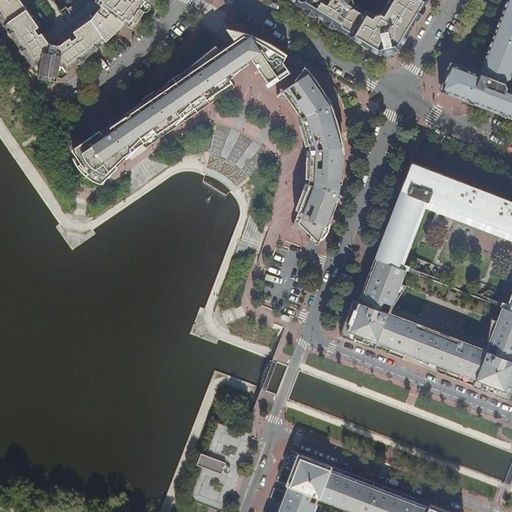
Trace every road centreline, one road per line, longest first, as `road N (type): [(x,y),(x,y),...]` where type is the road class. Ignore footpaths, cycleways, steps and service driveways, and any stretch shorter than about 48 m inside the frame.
road 1 (residential): [(309,334),(400,94)]
road 2 (residential): [(487,511),(272,429)]
road 3 (residential): [(309,334),(511,417)]
road 4 (residential): [(241,0),(400,94)]
road 5 (residential): [(95,87),(85,79),(63,81),(52,97),(54,112),(66,123),(87,123),(98,111),(98,93)]
road 6 (residential): [(400,94),(511,163)]
road 7 (residential): [(186,0),(95,87)]
